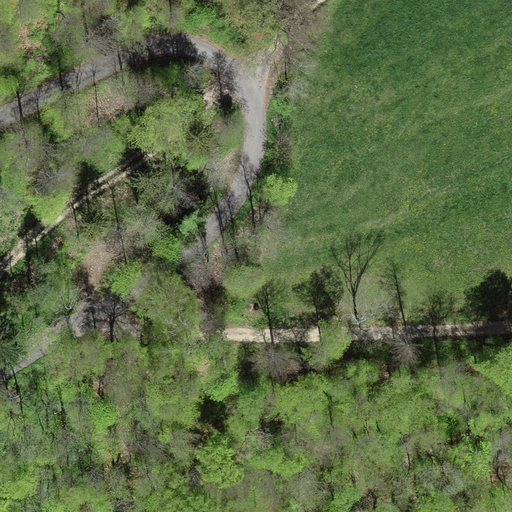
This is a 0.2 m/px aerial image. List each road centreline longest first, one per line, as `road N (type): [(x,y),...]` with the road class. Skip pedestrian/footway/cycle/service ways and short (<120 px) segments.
road 1 (unclassified): [(0,116),(119,58),(175,44),(230,68),(249,94),(257,126),(241,187),(217,221),(0,376)]
road 2 (track): [(511,320),(479,332),(340,336),(112,319),(95,311)]
road 3 (track): [(0,255),(215,94),(244,84),(315,0)]
road 4 (track): [(252,157),(101,263),(91,284),(95,311)]
